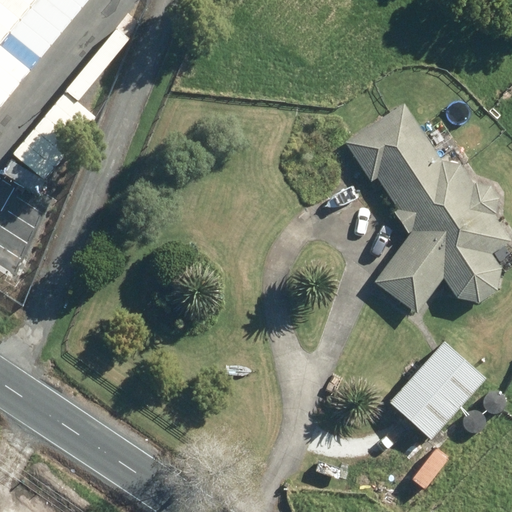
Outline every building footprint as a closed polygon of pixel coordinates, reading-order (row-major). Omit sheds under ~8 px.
[(0,0),(0,108),(87,0),(0,0)] [(496,181),(456,154),(443,163),(425,133),(405,97),(346,138),(369,171),(378,165),(398,198),(392,205),(405,225),(374,276),(418,301),(440,261),(454,287),(480,290),(495,280),(499,266),(498,254),(487,244),(508,237),(494,211),(496,181)] [(441,331),(388,394),(430,429),(483,366),(441,331)] [(461,429),(424,450),(433,466),(470,445),(461,429)] [(425,487),(392,460),(382,473),(415,500),(425,487)] [(404,511),(412,503),(386,480),(375,494),(394,511),(404,511)]
